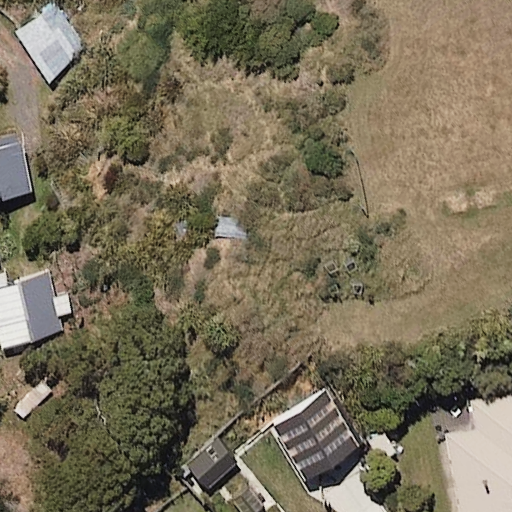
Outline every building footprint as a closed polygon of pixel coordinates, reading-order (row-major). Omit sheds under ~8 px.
[(91,52),(57,5),(18,33),(51,80),(91,52)] [(0,259),(0,257),(0,201),(34,194),(23,146),(0,151),(0,259)] [(60,338),(49,277),(8,285),(6,275),(0,275),(0,326),(4,348),(60,338)] [(450,436),(464,511),(511,511),(511,394),(478,401),(483,430),(450,436)] [(297,407),(250,439),(262,457),(285,440),(326,499),(379,462),(388,475),(407,462),(379,423),(355,439),(336,412),(312,428),(297,407)] [(243,466),(218,439),(188,466),(213,493),(243,466)]
